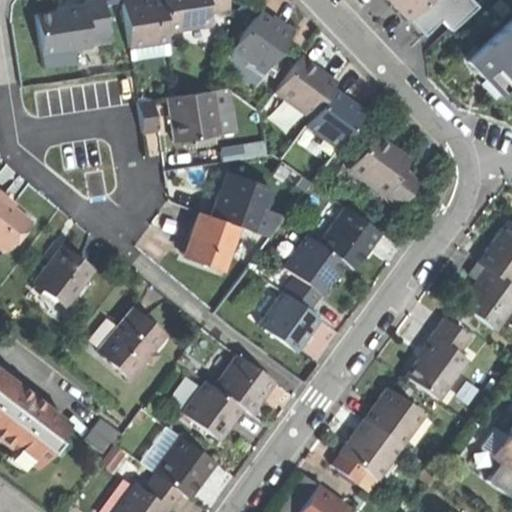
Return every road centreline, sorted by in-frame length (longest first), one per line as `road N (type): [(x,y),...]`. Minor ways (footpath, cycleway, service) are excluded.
road 1 (residential): [(230,511),(466,195),(468,161)]
road 2 (residential): [(468,161),(445,127),(318,0)]
